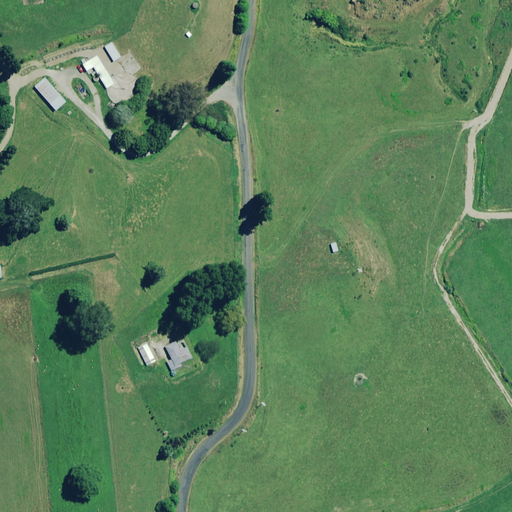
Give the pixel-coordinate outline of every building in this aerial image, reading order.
[(120,57),(111,43),(104,47),(113,62),(120,57)] [(114,84),(96,56),(82,65),(86,71),(93,67),(106,89),(114,84)] [(65,102),(44,78),(34,87),(55,110),(65,102)] [(335,242),(329,244),(332,253),(338,251),(335,242)] [(179,351),(175,342),(165,347),(171,360),(166,362),(171,371),(181,366),(180,363),(191,358),(186,348),(179,351)] [(155,361),(147,344),(138,348),(146,365),(155,361)]
